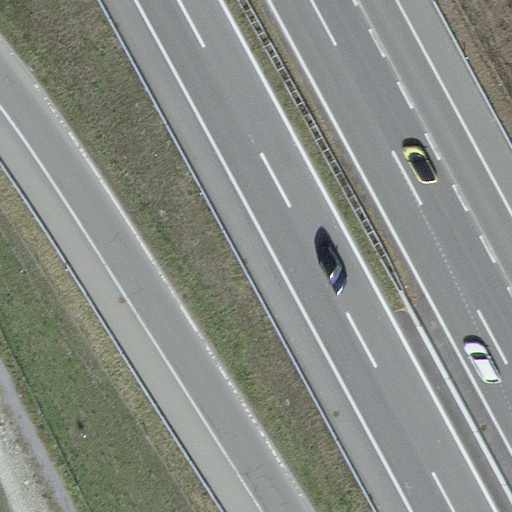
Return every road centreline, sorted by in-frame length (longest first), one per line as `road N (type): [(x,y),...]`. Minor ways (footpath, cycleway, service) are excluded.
road 1 (motorway): [(177,0),(453,511)]
road 2 (motorway): [(511,370),(311,0)]
